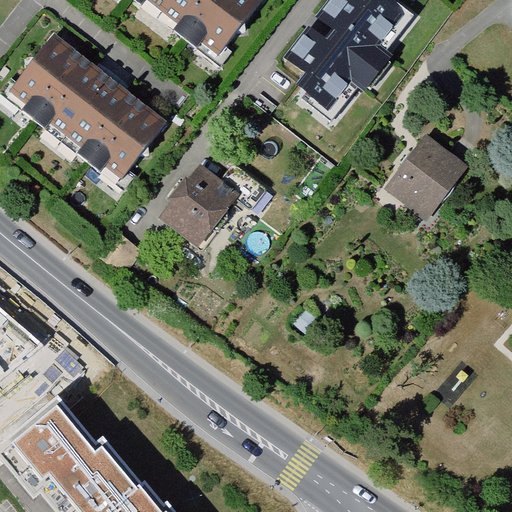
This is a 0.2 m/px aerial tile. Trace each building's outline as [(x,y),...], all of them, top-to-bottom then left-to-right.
[(133,0),(213,60),(258,0),(133,0)] [(425,21),(398,0),(331,0),(270,74),(336,129),(425,21)] [(7,97),(118,186),(170,120),(59,32),(7,97)] [(428,135),(385,188),(430,223),(472,170),(428,135)] [(200,165),(158,218),(199,249),(237,200),(250,211),(266,190),(231,163),(218,179),(200,165)] [(99,258),(123,277),(144,250),(120,232),(99,258)] [(0,382),(43,347),(0,308),(0,382)] [(0,452),(39,500),(45,494),(95,452),(54,405),(0,450),(0,452)] [(60,511),(118,511),(140,494),(101,447),(95,452),(45,494),(60,511)] [(162,511),(144,490),(140,494),(118,511),(162,511)]
